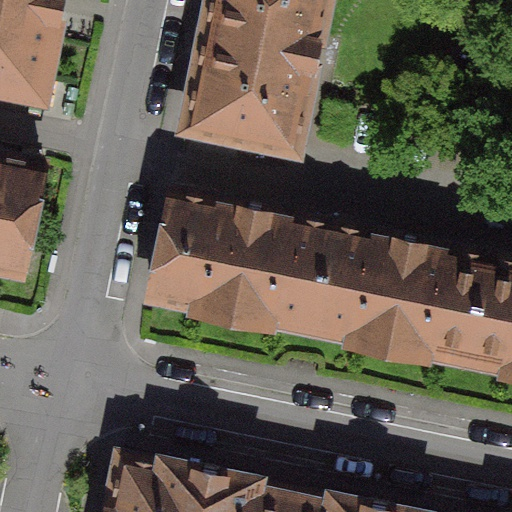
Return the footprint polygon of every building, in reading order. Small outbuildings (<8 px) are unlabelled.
[(0,0),(0,81),(46,91),(64,0),(0,0)] [(328,0),(217,0),(191,127),(297,149),(328,0)] [(46,161),(0,151),(0,262),(24,267),(46,161)] [(336,221),(178,188),(156,294),(314,327),(336,221)] [(491,253),(336,221),(314,327),(470,358),(491,253)] [(511,257),(491,253),(470,358),(511,366),(511,257)] [(121,464),(124,464),(114,511),(294,511),(299,491),(259,482),(260,479),(166,459),(165,464),(132,457),(133,453),(123,451),(121,464)] [(334,498),(299,491),(294,511),(420,511),(335,494),(334,498)]
